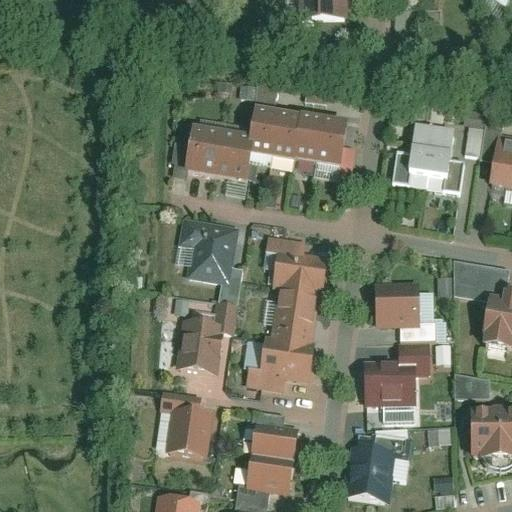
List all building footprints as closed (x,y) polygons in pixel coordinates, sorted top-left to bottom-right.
[(301,0),(301,27),(347,26),(347,0),(301,0)] [(192,135),(187,177),(250,185),(253,158),(347,170),(352,125),(251,112),(247,142),(192,135)] [(481,158),(485,131),(466,129),(462,156),(481,158)] [(437,134),(412,130),(404,177),(429,181),(437,134)] [(461,139),(437,134),(429,181),(454,185),(461,139)] [(511,143),(500,141),(491,191),(511,195),(511,143)] [(240,233),(180,222),(176,248),(194,252),(188,283),(230,290),(240,233)] [(308,242),(265,237),(262,256),(276,258),(272,296),(277,296),(271,342),(265,342),(261,371),(250,370),(247,390),(281,394),(283,381),(310,385),(326,259),(306,257),(308,242)] [(441,298),(456,298),(456,280),(441,280),(441,298)] [(418,284),(373,286),(374,330),(420,329),(418,284)] [(511,305),(487,301),(480,349),(511,353),(511,305)] [(223,328),(181,323),(175,374),(217,379),(223,328)] [(364,367),(365,410),(416,410),(416,379),(428,379),(428,348),(398,348),(398,366),(364,367)] [(493,402),(494,379),(459,378),(458,400),(493,402)] [(200,403),(160,398),(158,412),(170,413),(164,460),(207,465),(213,420),(198,418),(200,403)] [(511,414),(470,415),(470,459),(511,458),(511,414)] [(249,461),(293,466),(297,433),(253,428),(249,461)] [(428,431),(427,448),(446,449),(446,431),(428,431)] [(349,451),(343,502),(388,507),(394,456),(349,451)] [(245,494),(289,499),(293,466),(249,461),(245,494)] [(455,480),(434,481),(435,511),(456,510),(455,480)] [(197,511),(198,505),(156,500),(154,511),(197,511)]
